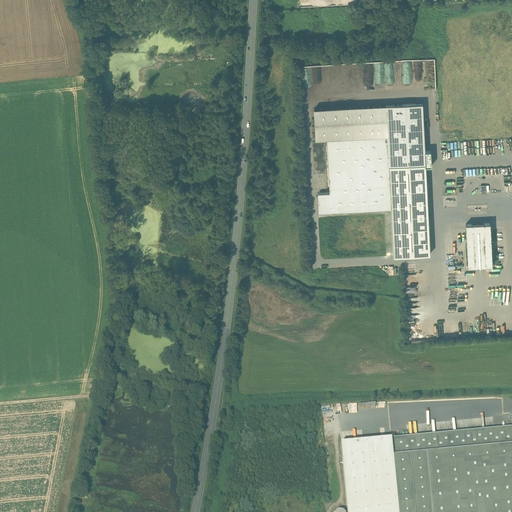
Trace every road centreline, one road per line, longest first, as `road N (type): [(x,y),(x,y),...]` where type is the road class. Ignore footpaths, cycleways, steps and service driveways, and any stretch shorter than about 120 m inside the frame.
road 1 (track): [(67,511),(113,343),(118,290),(85,51),(70,0)]
road 2 (primary): [(253,0),(237,244),(195,511)]
road 3 (unknown): [(437,261),(322,257),(309,107),(318,95),(430,97),(435,162)]
